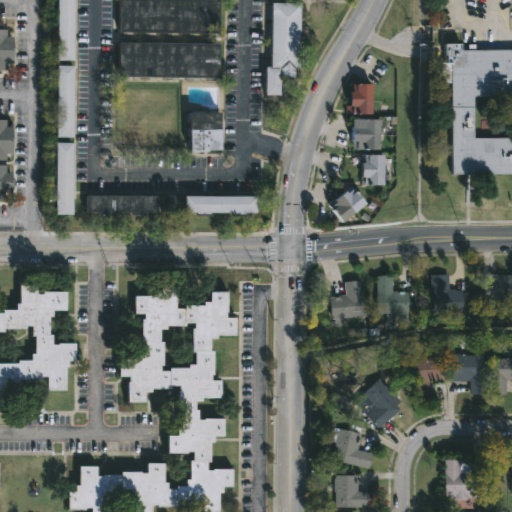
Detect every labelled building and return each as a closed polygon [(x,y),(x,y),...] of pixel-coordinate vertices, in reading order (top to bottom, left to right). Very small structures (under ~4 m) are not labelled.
[(72,0),(72,61),(55,61),(55,0),(72,0)] [(217,0),(217,34),(117,32),(117,0),(217,0)] [(299,3),(297,68),(293,68),(292,77),(278,77),(278,96),(263,95),(264,67),(269,67),(270,3),(299,3)] [(0,29),(5,29),(5,37),(11,37),(11,49),(8,49),(8,51),(11,51),(10,63),(4,63),(4,70),(0,70),(0,29)] [(119,76),(117,76),(117,42),(218,44),(217,78),(119,76)] [(511,51),(443,52),(443,58),(448,58),(448,62),(440,62),(440,84),(448,84),(450,176),(511,175),(511,51)] [(71,138),(54,138),(55,65),(72,65),(71,138)] [(370,84),(371,114),(345,115),(345,106),(348,106),(348,92),(351,92),(351,88),(349,88),(348,84),(370,84)] [(188,150),(187,113),(218,113),(219,150),(188,150)] [(389,121),(391,122),(391,131),(384,130),(384,135),(379,135),(379,150),(353,150),(353,142),(356,142),(356,135),(351,135),(351,120),(356,121),(356,119),(389,121)] [(0,120),(4,120),(4,127),(10,127),(10,139),(7,139),(7,141),(10,141),(10,153),(3,153),(3,161),(0,161),(0,120)] [(71,215),(54,215),(54,143),(71,143),(71,215)] [(382,155),(382,186),(360,185),(360,163),(363,163),(363,159),(360,159),(360,155),(382,155)] [(10,174),(9,189),(2,189),(2,199),(0,199),(0,165),(3,166),(3,173),(10,174)] [(352,189),(363,204),(341,222),(334,213),(335,212),(333,210),(334,209),(332,206),(335,203),(333,200),(344,191),(346,194),(352,189)] [(155,196),(155,213),(144,212),(144,216),(131,216),(131,213),(105,213),(105,217),(96,217),(96,213),(84,213),(84,196),(155,196)] [(243,213),(243,215),(183,213),(183,196),(254,197),(254,213),(243,213)] [(497,275),(511,276),(511,300),(483,300),(483,274),(497,275)] [(447,277),(450,278),(450,285),(448,285),(448,290),(462,291),(462,313),(433,314),(433,302),(418,303),(418,289),(428,289),(428,275),(447,275),(447,277)] [(391,288),(391,291),(407,292),(407,321),(390,321),(390,315),(376,315),(375,277),(391,276),(391,288)] [(344,319),(330,320),(329,298),(344,295),(343,282),(359,281),(361,317),(344,318),(344,319)] [(174,304),(174,309),(183,309),(183,306),(202,306),(202,302),(208,303),(208,293),(226,293),(226,313),(224,313),(224,318),(235,318),(235,337),(209,338),(209,352),(211,352),(211,376),(209,376),(209,382),(219,382),(219,399),(200,399),(200,402),(193,402),(193,411),(196,411),(196,421),(202,421),(202,420),(222,420),(222,437),(212,437),(212,444),(208,444),(208,463),(205,463),(205,471),(210,471),(210,470),(231,470),(230,488),(221,488),(221,493),(217,493),(217,511),(200,511),(200,503),(183,503),(174,504),(174,508),(150,507),(150,511),(132,511),(132,497),(129,497),(129,490),(120,490),(120,494),(110,494),(110,500),(106,500),(106,511),(89,511),(90,510),(66,510),(66,493),(74,493),(74,486),(77,486),(77,468),(95,468),(95,477),(100,477),(119,476),(119,473),(145,475),(145,465),(162,465),(162,484),(165,484),(165,491),(174,491),(174,487),(184,487),(184,481),(187,481),(187,462),(190,462),(191,453),(186,453),(186,455),(165,455),(165,437),(175,437),(175,430),(179,430),(179,412),(175,412),(175,393),(177,393),(177,387),(168,387),(168,390),(149,390),(149,393),(143,393),(143,403),(125,403),(125,383),(127,383),(127,378),(117,377),(117,360),(136,360),(136,357),(143,357),(143,344),(139,344),(139,320),(142,320),(142,315),(132,315),(132,297),(151,297),(151,293),(158,293),(158,284),(176,284),(176,304),(174,304)] [(34,285),(34,295),(40,295),(40,292),(64,293),(64,311),(51,311),(51,317),(47,317),(46,336),(49,336),(49,346),(56,346),(56,344),(73,344),(73,362),(65,362),(65,368),(63,368),(63,391),(45,391),(45,377),(39,377),(39,380),(16,380),(16,383),(3,383),(3,389),(0,389),(0,311),(14,311),(14,304),(17,304),(18,285),(34,285)] [(483,357),(482,376),(485,376),(485,395),(459,393),(459,382),(450,381),(451,356),(454,356),(454,355),(483,357)] [(437,357),(440,358),(442,379),(428,382),(430,397),(412,399),(410,384),(413,383),(411,361),(437,357)] [(504,395),(490,395),(490,359),(511,359),(511,380),(505,380),(504,395)] [(381,428),(378,430),(364,416),(366,414),(354,401),(378,379),(400,402),(395,406),(399,410),(381,428)] [(338,429),(359,435),(355,450),(372,455),(368,469),(331,460),(335,446),(333,446),(333,444),(327,442),(331,428),(338,430),(338,429)] [(459,461),(470,461),(470,474),(475,474),(475,496),(462,496),(462,500),(453,500),(453,497),(443,497),(443,460),(459,461)] [(355,476),(356,492),(370,492),(369,508),(334,508),(334,493),(333,493),(334,476),(355,476)]
